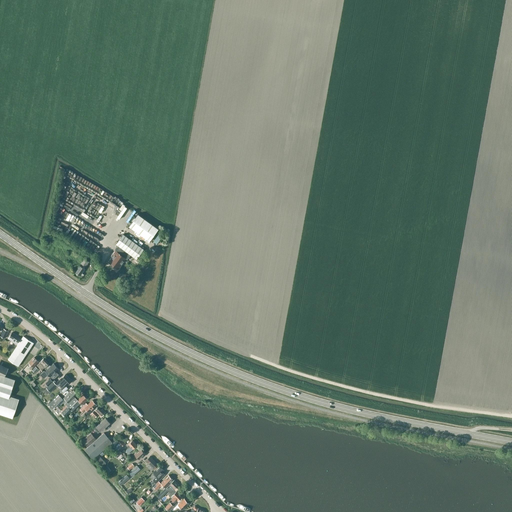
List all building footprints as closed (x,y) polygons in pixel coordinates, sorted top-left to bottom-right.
[(103,213),(104,212),(110,215),(111,213),(108,211),(110,208),(102,204),(99,211),(103,213)] [(158,231),(159,229),(138,214),(129,226),(150,241),(153,237),(156,238),(160,232),(158,231)] [(118,246),(131,255),(136,259),(143,249),(123,234),(116,244),(118,246)] [(127,259),(131,255),(118,246),(115,250),(113,253),(114,254),(108,262),(109,262),(109,263),(111,264),(112,264),(115,266),(115,267),(116,268),(117,268),(118,269),(126,259),(127,259)] [(80,263),(86,267),(89,261),(84,258),(80,263)] [(82,277),(84,274),(82,273),(85,269),(79,265),(74,272),(82,277)] [(22,339),(19,337),(12,332),(8,339),(15,343),(17,345),(8,359),(18,366),(33,343),(23,336),(22,339)] [(31,369),(33,367),(38,361),(34,357),(28,363),(31,365),(29,367),(31,369)] [(43,359),(37,365),(41,370),(48,363),(43,359)] [(0,392),(10,395),(15,379),(4,376),(8,368),(0,363),(0,392)] [(54,363),(45,371),(47,374),(46,375),(48,377),(49,376),(50,377),(51,377),(53,379),(59,374),(56,371),(59,369),(54,363)] [(48,386),(43,390),(47,395),(58,384),(63,388),(64,386),(67,384),(71,380),(67,376),(65,374),(55,383),(53,381),(48,386)] [(71,400),(74,397),(77,394),(73,390),(71,393),(70,392),(67,394),(70,397),(69,398),(71,400)] [(0,414),(12,418),(19,399),(10,395),(0,392),(0,414)] [(69,398),(70,397),(67,394),(63,399),(58,394),(48,404),(53,409),(57,404),(59,406),(65,400),(68,403),(71,400),(69,398)] [(80,403),(82,405),(87,399),(83,394),(77,400),(74,397),(71,400),(68,403),(66,405),(67,406),(63,410),(61,412),(66,417),(71,411),(72,411),(80,403)] [(85,409),(89,413),(97,405),(92,400),(88,405),(86,403),(80,409),(78,412),(80,414),(82,412),(83,412),(85,409)] [(98,414),(100,417),(105,413),(98,406),(94,410),(91,413),(89,415),(91,416),(93,415),(95,417),(98,414)] [(94,428),(98,433),(103,428),(104,428),(110,423),(106,418),(99,424),(94,428)] [(87,447),(96,439),(91,433),(82,440),(87,446),(87,447)] [(102,451),(112,442),(104,433),(97,439),(96,439),(87,447),(87,446),(85,449),(93,458),(99,453),(102,451)] [(117,451),(121,447),(125,443),(121,438),(117,442),(117,441),(115,440),(112,442),(113,442),(112,443),(114,445),(113,447),(117,451)] [(126,450),(128,453),(137,445),(132,440),(128,444),(127,446),(128,448),(126,450)] [(145,453),(144,452),(140,448),(134,454),(139,459),(141,457),(145,453)] [(154,469),(158,465),(150,456),(148,458),(146,460),(149,463),(146,466),(150,470),(153,468),(154,469)] [(128,472),(132,476),(133,475),(140,469),(137,465),(128,472)] [(155,470),(153,472),(153,473),(153,474),(156,477),(153,480),(156,482),(157,481),(158,480),(161,477),(160,475),(163,472),(164,471),(159,466),(157,468),(155,470)] [(168,484),(173,479),(168,475),(164,479),(161,483),(159,481),(153,487),(156,490),(160,486),(162,487),(163,486),(165,487),(168,484)] [(174,480),(165,488),(170,493),(168,495),(170,497),(175,493),(173,491),(179,485),(174,480)] [(170,502),(165,507),(169,511),(174,506),(172,504),(175,502),(175,503),(177,500),(178,501),(182,496),(180,494),(182,492),(179,489),(175,493),(170,497),(171,498),(171,499),(173,501),(171,503),(170,502)] [(178,505),(183,510),(189,503),(184,498),(178,504),(178,505)]
